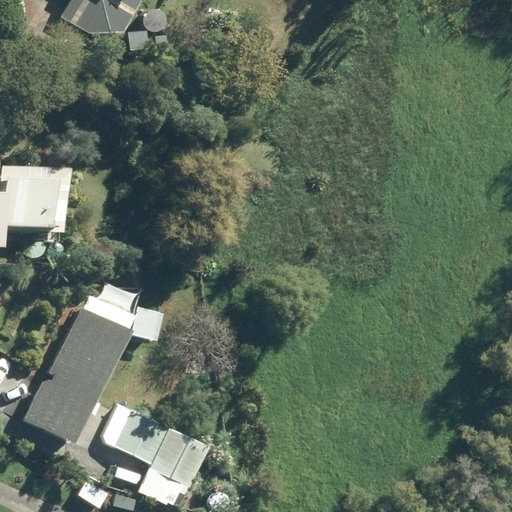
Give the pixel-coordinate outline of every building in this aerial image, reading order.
[(72,0),(60,21),(88,37),(123,37),(142,3),(137,0),(72,0)] [(167,19),(149,6),(120,46),(138,59),(167,19)] [(158,91),(155,67),(132,69),(134,94),(158,91)] [(1,198),(0,197),(0,252),(3,253),(4,231),(50,234),(53,186),(1,183),(1,198)] [(23,425),(72,450),(130,338),(126,335),(133,322),(130,320),(139,293),(100,290),(94,301),(89,299),(23,425)] [(209,451),(129,413),(112,449),(149,467),(147,471),(190,491),(209,451)] [(84,484),(77,497),(100,510),(107,497),(84,484)]
